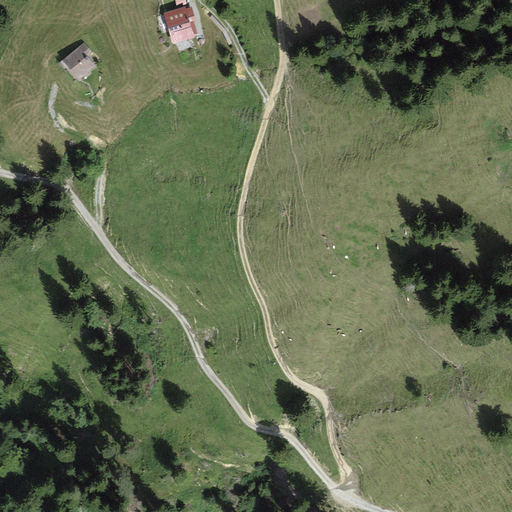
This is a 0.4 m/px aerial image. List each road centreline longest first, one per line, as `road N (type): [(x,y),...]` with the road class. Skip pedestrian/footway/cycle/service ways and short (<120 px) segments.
road 1 (track): [(353,503),(323,402),(288,375),(275,349),(238,220),(283,63),(273,0)]
road 2 (track): [(0,172),(68,190),(126,266),(179,314),(200,359),(249,422),(288,435),(353,503)]
road 3 (track): [(199,0),(227,25),(271,104)]
